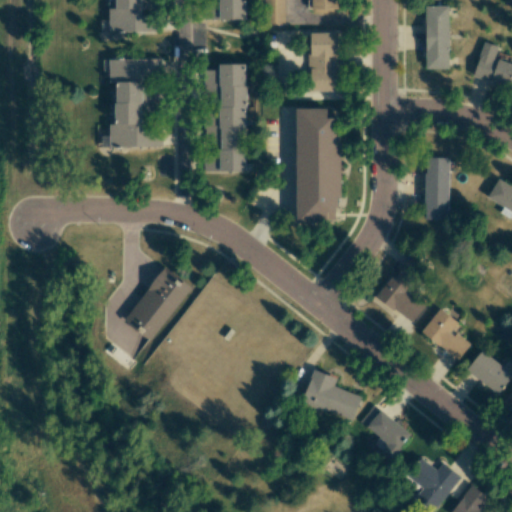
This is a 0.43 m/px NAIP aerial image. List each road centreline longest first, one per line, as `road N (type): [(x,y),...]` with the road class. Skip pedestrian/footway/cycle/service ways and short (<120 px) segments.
road 1 (residential): [(27,224),(72,215),(199,221),(319,303),(511,462)]
road 2 (residential): [(385,0),(388,185),(379,228),(319,303)]
road 3 (residential): [(185,219),(182,0)]
road 4 (residential): [(386,110),(445,116),(511,139)]
